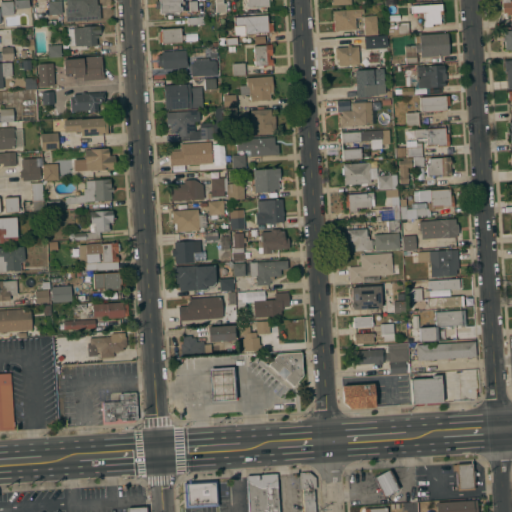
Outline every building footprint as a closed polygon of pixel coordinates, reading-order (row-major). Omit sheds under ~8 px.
[(28,0),(29,7),(14,8),(14,0),(28,0)] [(61,0),(62,13),(48,14),(48,1),(61,0)] [(96,0),(97,5),(99,4),(100,19),(66,21),(65,8),(66,8),(66,0),(96,0)] [(181,0),(182,2),(179,2),(179,7),(181,6),(181,10),(179,10),(179,12),(168,12),(168,14),(164,15),(164,13),(159,13),(159,8),(155,8),(154,1),(158,1),(158,0),(181,0)] [(203,0),(203,13),(197,13),(197,11),(189,11),(188,1),(203,0)] [(215,0),(222,0),(223,3),(225,3),(226,11),(217,12),(215,0)] [(264,6),(264,8),(259,8),(259,7),(247,7),(247,6),(245,6),(245,2),(247,2),(247,0),(270,0),(270,1),(268,1),(268,6),(264,6)] [(501,0),(509,0),(510,1),(511,0),(511,20),(510,20),(510,15),(507,15),(506,11),(502,12),(501,0)] [(0,1),(12,1),(13,14),(1,15),(0,1)] [(442,3),(442,14),(440,14),(440,23),(432,24),(432,27),(423,27),(423,21),(424,21),(424,12),(411,13),(411,5),(442,3)] [(32,20),(32,8),(39,8),(40,20),(32,20)] [(363,8),(363,13),(360,14),(361,17),(355,18),(355,30),(337,31),(337,30),(334,30),(333,20),(332,10),(363,8)] [(267,15),(267,23),(272,22),(273,31),(255,32),(255,34),(239,35),(239,33),(235,33),(233,17),(267,15)] [(376,15),(377,34),(364,35),(364,34),(363,34),(362,25),(363,24),(363,16),(376,15)] [(203,17),(203,24),(187,25),(187,18),(203,17)] [(388,21),(393,21),(394,28),(397,28),(397,23),(408,22),(408,33),(389,34),(388,21)] [(67,29),(73,28),(73,27),(82,27),(82,26),(96,25),(96,26),(100,25),(100,33),(98,33),(98,37),(96,37),(96,44),(74,46),(74,45),(68,45),(67,29)] [(181,28),(181,35),(184,35),(185,40),(181,40),(181,42),(161,44),(161,42),(160,42),(159,31),(161,31),(160,29),(181,28)] [(511,29),(511,49),(505,50),(504,41),(503,41),(502,36),(504,36),(503,30),(511,29)] [(405,63),(404,46),(415,45),(415,44),(419,44),(419,34),(447,32),(448,55),(420,57),(420,51),(416,52),(417,62),(405,63)] [(237,37),(237,45),(226,45),(225,38),(237,37)] [(377,37),(378,47),(365,48),(364,37),(377,37)] [(47,45),(60,44),(61,56),(48,57),(47,45)] [(271,44),(271,47),(272,46),(273,52),(271,52),(271,55),(269,55),(269,59),(272,59),(272,61),(273,61),(273,63),(272,63),(272,65),(265,65),(265,67),(263,67),(263,65),(255,66),(254,63),(253,63),(253,61),(252,61),(252,58),(254,58),(254,51),(253,51),(253,49),(254,49),(254,46),(265,45),(265,44),(271,44)] [(13,59),(1,60),(1,47),(12,46),(13,59)] [(359,64),(338,65),(338,59),(335,59),(335,47),(358,46),(359,64)] [(217,56),(209,57),(209,48),(216,48),(217,56)] [(185,50),(186,67),(162,69),(162,66),(158,66),(157,55),(161,54),(161,51),(185,50)] [(100,56),(102,72),(103,71),(104,78),(83,80),(82,77),(76,78),(75,75),(73,76),(73,73),(64,74),(63,59),(100,56)] [(191,76),(190,63),(192,62),(192,61),(194,61),(194,58),(208,57),(208,60),(215,60),(215,61),(216,61),(217,74),(191,76)] [(503,60),(511,59),(511,88),(507,89),(506,71),(504,71),(503,60)] [(21,70),(21,61),(30,60),(30,69),(21,70)] [(0,62),(11,62),(12,75),(2,76),(3,88),(0,88),(0,62)] [(244,62),(245,74),(232,75),(232,63),(244,62)] [(53,63),(54,85),(39,86),(37,64),(53,63)] [(416,66),(443,65),(443,73),(445,73),(446,80),(444,80),(444,86),(429,87),(417,88),(416,66)] [(383,68),(385,94),(378,94),(378,96),(375,96),(375,94),(369,95),(369,96),(356,97),(356,86),(355,86),(354,70),(383,68)] [(272,90),(273,93),(270,93),(270,99),(250,101),(249,94),(240,95),(239,85),(246,85),(246,77),(271,75),(272,85),(273,86),(273,89),(272,90)] [(35,89),(25,89),(24,78),(35,77),(35,89)] [(215,78),(215,89),(204,89),(204,79),(215,78)] [(189,84),(189,87),(201,86),(202,107),(164,109),(163,85),(189,84)] [(54,104),(42,104),(41,92),(53,91),(54,104)] [(81,94),(81,92),(85,92),(85,93),(104,92),(104,94),(105,94),(105,97),(104,97),(104,99),(104,102),(97,103),(98,111),(89,112),(89,110),(70,111),(69,98),(73,98),(73,94),(81,94)] [(222,95),(236,94),(236,108),(223,108),(222,95)] [(420,112),(419,97),(449,95),(449,105),(446,105),(446,110),(420,112)] [(371,101),(372,123),(365,124),(339,126),(339,115),(341,115),(341,111),(351,110),(350,103),(371,101)] [(1,122),(0,122),(0,108),(13,108),(13,121),(6,122),(6,125),(1,125),(1,122)] [(215,122),(214,108),(222,108),(223,138),(200,139),(199,127),(200,127),(199,123),(211,122),(215,122)] [(236,108),(236,118),(224,118),(223,108),(236,108)] [(275,123),(275,133),(249,134),(249,125),(251,125),(250,110),(270,109),(271,115),(275,115),(275,117),(275,119),(276,122),(275,123)] [(193,111),(194,130),(190,131),(185,136),(179,136),(178,133),(170,133),(170,132),(166,133),(165,112),(193,111)] [(418,112),(419,126),(406,126),(405,112),(418,112)] [(110,134),(80,136),(79,131),(64,132),(63,119),(109,116),(110,134)] [(15,148),(0,148),(0,127),(13,127),(13,130),(22,129),(23,146),(14,147),(15,148)] [(445,127),(445,129),(446,128),(446,133),(447,133),(448,139),(449,139),(450,143),(448,143),(448,145),(447,145),(447,146),(443,146),(443,145),(441,145),(441,146),(439,147),(439,145),(437,145),(437,146),(435,146),(435,144),(431,144),(431,146),(428,146),(428,144),(426,145),(425,138),(414,138),(413,129),(445,127)] [(381,148),(371,149),(370,140),(360,140),(360,141),(341,142),(341,132),(381,130),(388,130),(389,143),(381,144),(381,148)] [(57,132),(58,149),(42,150),(41,133),(57,132)] [(274,137),(274,144),(278,144),(278,154),(250,156),(249,150),(236,150),(236,139),(274,137)] [(405,140),(416,139),(416,143),(421,142),(422,157),(413,157),(406,158),(405,140)] [(210,142),(212,163),(169,166),(169,151),(180,150),(179,143),(210,142)] [(85,170),(84,149),(108,148),(108,155),(115,155),(115,169),(85,170)] [(360,148),(361,158),(342,159),(342,149),(360,148)] [(405,156),(396,157),(395,148),(405,148),(405,156)] [(0,163),(0,152),(15,152),(16,165),(3,166),(2,163),(0,163)] [(245,154),(245,167),(232,168),(231,155),(245,154)] [(52,164),(57,163),(58,179),(44,180),(42,156),(51,155),(52,164)] [(423,157),(423,165),(413,166),(413,157),(422,157),(423,157)] [(426,164),(429,164),(428,158),(449,157),(451,176),(441,176),(441,175),(427,175),(426,164)] [(35,158),(36,166),(39,166),(39,168),(40,168),(40,172),(39,172),(40,179),(22,180),(22,177),(20,177),(20,170),(22,170),(21,159),(35,158)] [(411,158),(411,167),(407,167),(407,172),(409,172),(409,174),(407,174),(408,185),(399,185),(398,160),(403,160),(402,159),(411,158)] [(371,183),(367,183),(367,185),(361,185),(361,184),(351,184),(351,185),(348,185),(343,185),(343,178),(342,178),(341,168),(342,168),(342,164),(369,162),(371,183)] [(278,188),(279,191),(255,192),(252,191),(251,186),(254,185),(253,169),(279,168),(280,180),(278,180),(278,182),(279,183),(279,187),(278,188)] [(378,189),(377,176),(396,174),(397,188),(378,189)] [(224,198),(211,198),(210,178),(223,178),(224,198)] [(110,179),(110,187),(113,187),(113,191),(110,191),(111,200),(85,201),(85,202),(74,203),(65,204),(64,197),(74,196),(74,195),(83,194),(83,189),(86,189),(85,180),(110,179)] [(184,183),(183,180),(193,179),(202,185),(203,199),(170,201),(170,184),(184,183)] [(44,211),(33,211),(31,183),(42,182),(44,211)] [(243,183),(244,199),(227,199),(227,183),(243,183)] [(418,190),(430,189),(430,190),(449,188),(451,206),(446,206),(446,207),(439,208),(438,205),(431,206),(430,200),(419,201),(418,190)] [(400,219),(393,219),(381,219),(380,209),(392,208),(392,207),(394,207),(393,196),(386,197),(385,190),(397,189),(400,219)] [(356,207),(356,212),(348,212),(348,206),(345,206),(344,194),(365,193),(365,192),(373,192),(374,205),(370,205),(370,207),(356,207)] [(18,212),(4,212),(3,197),(17,196),(18,212)] [(255,224),(254,212),(257,212),(256,200),(281,198),(282,211),(284,211),(284,215),(283,215),(283,222),(255,224)] [(426,207),(426,215),(416,215),(416,218),(406,219),(406,218),(401,219),(399,199),(405,198),(406,206),(405,206),(405,209),(426,207)] [(47,210),(46,201),(60,200),(60,209),(47,210)] [(224,214),(208,215),(207,202),(223,201),(224,214)] [(171,210),(198,209),(198,214),(205,214),(206,226),(198,227),(199,230),(195,230),(195,231),(191,231),(184,231),(184,232),(179,232),(179,231),(176,231),(175,223),(172,223),(171,210)] [(255,223),(255,230),(256,230),(257,236),(251,236),(250,230),(247,230),(244,230),(244,228),(231,229),(230,210),(242,209),(243,217),(255,223)] [(112,210),(112,222),(109,222),(109,231),(99,232),(100,238),(69,240),(69,233),(90,232),(89,223),(90,223),(90,211),(112,210)] [(0,217),(16,217),(18,241),(0,242),(0,217)] [(455,218),(455,224),(457,224),(458,234),(456,234),(456,237),(440,238),(440,237),(420,239),(420,229),(419,229),(418,221),(455,218)] [(388,231),(387,221),(398,221),(399,231),(388,231)] [(366,228),(366,236),(368,235),(368,239),(372,239),(372,249),(367,249),(367,250),(350,251),(350,242),(348,242),(348,239),(346,239),(346,229),(366,228)] [(261,232),(270,231),(270,229),(279,229),(279,230),(284,230),(284,238),(288,237),(289,248),(270,249),(271,253),(262,254),(262,253),(258,253),(258,241),(261,240),(261,232)] [(217,232),(217,239),(204,240),(204,233),(217,232)] [(242,232),(243,238),(245,238),(245,242),(243,243),(244,260),(233,261),(232,247),(233,247),(232,233),(242,232)] [(398,233),(399,249),(374,250),(373,234),(398,233)] [(415,235),(415,249),(402,250),(401,236),(415,235)] [(200,240),(200,251),(193,252),(193,261),(191,262),(175,263),(174,256),(171,256),(171,249),(174,249),(173,242),(200,240)] [(79,264),(85,263),(85,262),(79,262),(78,245),(85,244),(101,242),(101,243),(116,242),(117,252),(115,252),(115,256),(117,256),(118,261),(117,261),(117,267),(79,270),(79,264)] [(206,245),(225,244),(225,256),(207,257),(206,245)] [(0,247),(23,246),(24,260),(23,260),(23,261),(20,262),(20,271),(13,271),(13,270),(5,271),(0,271),(0,247)] [(417,261),(416,252),(457,249),(458,269),(456,269),(456,275),(454,275),(454,276),(451,276),(451,275),(446,276),(446,277),(443,277),(443,276),(434,276),(434,277),(431,277),(430,277),(429,261),(417,261)] [(391,253),(392,274),(379,275),(379,280),(349,282),(348,267),(360,266),(359,255),(391,253)] [(287,260),(288,269),(280,269),(280,276),(274,276),(273,279),(272,280),(271,281),(269,281),(269,284),(255,285),(255,276),(249,276),(249,262),(287,260)] [(244,263),(245,276),(234,276),(233,263),(244,263)] [(206,291),(197,292),(197,290),(179,291),(179,287),(175,287),(175,278),(174,278),(173,266),(196,265),(196,266),(214,265),(214,271),(215,271),(216,282),(213,288),(208,288),(206,291)] [(118,272),(119,278),(120,278),(121,283),(119,284),(119,289),(104,290),(103,287),(94,288),(93,274),(118,272)] [(232,278),(233,290),(220,291),(219,279),(232,278)] [(462,278),(463,288),(441,290),(441,283),(438,284),(438,280),(462,278)] [(17,294),(9,295),(10,300),(0,300),(0,280),(2,280),(2,281),(16,280),(17,294)] [(421,300),(407,301),(407,289),(411,288),(411,284),(416,283),(416,288),(421,287),(421,300)] [(70,285),(71,301),(52,302),(51,286),(70,285)] [(379,285),(381,307),(352,309),(352,308),(350,307),(350,304),(351,302),(351,287),(379,285)] [(48,289),(49,302),(35,303),(35,290),(48,289)] [(253,300),(274,299),(274,292),(288,292),(288,306),(282,306),(282,310),(281,310),(281,316),(253,317),(253,300)] [(463,295),(463,305),(427,308),(427,297),(463,295)] [(221,296),(222,317),(178,320),(177,306),(187,306),(186,303),(189,303),(189,298),(221,296)] [(246,299),(246,314),(237,314),(237,300),(246,299)] [(127,301),(128,315),(124,315),(124,316),(107,318),(107,316),(93,317),(92,304),(127,301)] [(405,301),(406,312),(393,312),(392,301),(405,301)] [(50,305),(50,314),(48,314),(47,312),(43,312),(42,306),(50,305)] [(0,310),(30,308),(31,330),(0,331),(0,310)] [(436,326),(435,311),(465,309),(466,324),(436,326)] [(372,316),(372,326),(353,327),(353,326),(351,326),(351,322),(353,322),(352,317),(372,316)] [(95,319),(95,328),(63,329),(60,329),(59,324),(63,323),(63,320),(95,319)] [(269,333),(256,334),(256,321),(269,320),(269,333)] [(394,340),(384,341),(383,336),(380,336),(379,324),(392,323),(394,340)] [(233,325),(234,340),(208,341),(207,326),(233,325)] [(249,332),(255,332),(256,337),(258,337),(259,344),(260,344),(261,350),(244,351),(244,346),(242,346),(242,338),(243,338),(243,334),(242,334),(241,327),(248,326),(249,332)] [(436,327),(437,341),(419,342),(418,328),(436,327)] [(373,342),(362,343),(362,344),(357,345),(357,343),(354,344),(354,340),(352,340),(352,335),(353,335),(353,334),(374,333),(374,336),(372,336),(373,342)] [(124,335),(124,337),(126,337),(126,346),(125,346),(122,347),(123,351),(118,351),(118,352),(114,352),(114,351),(113,351),(113,357),(100,358),(99,347),(96,348),(97,355),(87,356),(86,344),(89,344),(89,338),(124,335)] [(180,355),(180,343),(182,343),(182,336),(190,336),(191,338),(195,338),(195,342),(203,341),(203,344),(210,344),(211,352),(180,355)] [(474,341),(475,356),(471,356),(471,357),(468,358),(468,356),(452,357),(452,359),(448,359),(448,358),(433,359),(433,360),(430,360),(430,359),(417,360),(416,345),(474,341)] [(389,374),(388,362),(389,362),(388,350),(395,350),(394,344),(407,344),(407,349),(406,349),(406,360),(405,360),(405,364),(409,364),(409,372),(406,372),(406,373),(389,374)] [(381,349),(381,350),(383,350),(383,354),(382,354),(382,364),(373,364),(373,363),(355,364),(354,356),(352,356),(352,351),(381,349)] [(277,353),(301,352),(302,375),(292,387),(267,365),(277,353)] [(233,367),(235,400),(210,401),(208,368),(233,367)] [(14,429),(0,430),(0,373),(10,373),(14,429)] [(411,403),(409,379),(432,378),(431,375),(440,375),(442,401),(411,403)] [(350,409),(342,402),(341,385),(373,383),(374,407),(351,409),(350,409)] [(119,401),(118,393),(136,392),(137,419),(135,419),(135,420),(115,422),(101,423),(100,412),(103,412),(103,402),(119,401)] [(457,490),(457,486),(455,486),(454,472),(456,472),(456,470),(452,471),(452,465),(455,465),(455,464),(472,463),(473,471),(474,471),(475,484),(474,485),(474,489),(457,490)] [(388,469),(399,489),(383,497),(373,477),(388,469)] [(316,488),(313,488),(315,511),(302,511),(302,489),(299,489),(298,472),(308,472),(315,477),(315,479),(316,488)] [(278,511),(249,511),(247,475),(276,473),(276,476),(278,511)] [(185,508),(184,483),(216,481),(218,505),(185,508)] [(477,500),(477,511),(435,511),(435,502),(477,500)]
